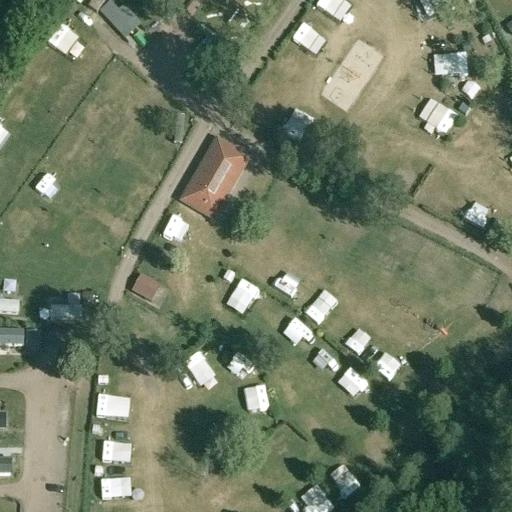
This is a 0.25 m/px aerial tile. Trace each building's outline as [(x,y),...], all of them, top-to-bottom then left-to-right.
[(122,19),(113,27),(120,35),(135,22),(122,8),(117,13),(122,19)] [(98,151),(143,112),(109,72),(56,118),(72,135),(55,150),(64,159),(87,139),(98,151)] [(239,156),(225,148),(221,155),(212,150),(185,197),(216,215),(243,168),(235,163),(239,156)] [(1,165),(0,166),(0,200),(18,184),(1,165)] [(383,268),(405,282),(419,260),(397,246),(383,268)] [(470,275),(474,263),(451,255),(447,267),(470,275)] [(0,317),(26,318),(26,303),(0,302),(0,317)] [(0,332),(0,346),(23,347),(24,333),(0,332)] [(26,333),(25,349),(40,349),(40,333),(26,333)] [(10,415),(0,414),(0,433),(10,433),(10,415)]
